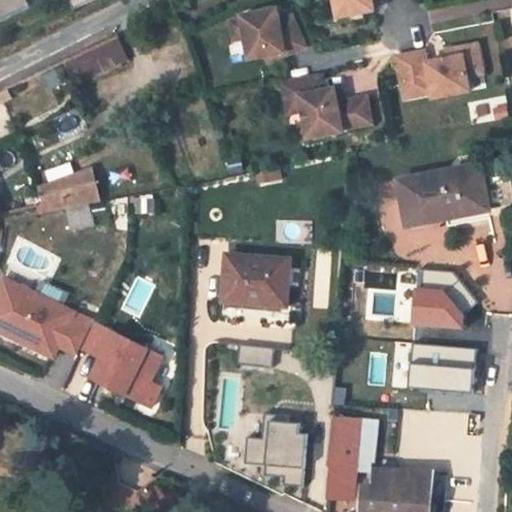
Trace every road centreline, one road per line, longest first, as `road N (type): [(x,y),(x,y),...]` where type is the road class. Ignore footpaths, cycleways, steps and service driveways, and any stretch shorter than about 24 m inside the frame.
road 1 (residential): [(0,382),(277,511)]
road 2 (residential): [(0,71),(147,0)]
road 3 (residential): [(499,350),(485,511)]
